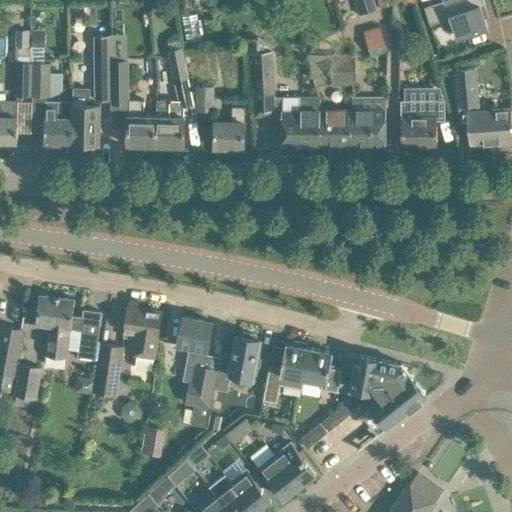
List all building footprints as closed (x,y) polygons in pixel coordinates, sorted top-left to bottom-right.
[(355,0),(359,14),(391,4),(390,0),(355,0)] [(488,27),(481,6),(485,4),(483,0),(442,0),(425,6),(431,24),(452,17),(458,36),(488,27)] [(381,24),(364,30),(371,52),(373,56),(389,51),(381,24)] [(31,29),(16,30),(17,47),(31,47),(31,34),(31,29)] [(45,35),(31,34),(31,47),(45,47),(45,35)] [(111,99),(111,67),(111,34),(96,34),(96,99),(111,99)] [(170,50),(177,81),(189,78),(180,36),(169,39),(171,50),(170,50)] [(273,87),(272,51),(265,52),(264,37),(249,37),(251,88),(273,87)] [(330,53),(308,54),(314,83),(315,83),(318,96),(320,96),(320,83),(331,83),(330,53)] [(355,53),(330,53),(331,83),(355,83),(355,53)] [(111,99),(111,103),(125,103),(125,59),(111,59),(111,67),(111,99)] [(50,95),(51,62),(31,62),(31,64),(31,80),(31,95),(50,95)] [(15,95),(31,95),(31,80),(31,64),(16,63),(15,95)] [(476,67),(456,68),(460,112),(468,111),(471,144),(511,140),(511,106),(511,107),(480,109),(476,67)] [(215,111),(215,85),(196,85),(196,111),(215,111)] [(445,119),(445,100),(441,86),(405,86),(405,100),(402,100),(402,146),(438,146),(437,119),(445,119)] [(100,144),(101,103),(89,103),(90,88),(73,88),(73,103),(72,143),(100,144)] [(386,147),(386,109),(386,94),(352,95),(352,109),(352,147),(386,147)] [(321,147),(320,109),(320,96),(318,96),(272,96),(272,108),(282,108),(282,109),(282,147),(321,147)] [(156,145),(157,115),(144,115),(144,99),(130,98),(129,114),(128,114),(128,144),(156,145)] [(157,115),(156,145),(184,146),(185,116),(184,116),(185,100),(157,99),(157,115)] [(0,141),(18,141),(19,101),(0,100),(0,141)] [(72,143),(73,103),(46,102),(45,142),(72,143)] [(214,146),(244,147),(245,122),(245,106),(233,106),(232,121),(215,121),(214,146)] [(350,147),(352,147),(352,109),(320,109),(321,147),(337,147),(339,151),(348,151),(350,147)] [(78,356),(96,358),(101,311),(84,309),(83,316),(73,315),(75,298),(40,293),(36,323),(49,325),(45,355),(67,357),(70,328),(81,329),(78,356)] [(156,345),(161,311),(128,306),(124,336),(136,338),(133,352),(137,352),(135,367),(153,370),(157,345),(156,345)] [(219,366),(221,356),(207,353),(213,321),(183,315),(178,344),(191,346),(187,364),(197,366),(194,381),(191,380),(187,402),(196,403),(192,422),(208,425),(207,426),(208,426),(208,425),(210,413),(215,387),(219,366)] [(3,324),(0,341),(0,389),(11,391),(23,328),(3,324)] [(256,337),(257,333),(242,331),(241,334),(237,334),(236,341),(234,353),(222,351),(221,356),(219,366),(215,387),(228,390),(231,373),(253,377),(256,365),(260,366),(262,351),(258,350),(261,338),(256,337)] [(117,395),(124,343),(102,340),(95,392),(117,395)] [(308,346),(308,343),(291,340),(291,343),(286,342),(282,366),(270,364),(263,399),(277,402),(281,383),(303,388),(305,378),(311,347),(308,346)] [(338,391),(342,368),(330,366),(333,351),(325,350),(311,347),(305,378),(322,382),(321,388),(338,391)] [(419,389),(413,382),(416,380),(403,362),(381,358),(357,353),(356,362),(351,388),(374,393),(375,389),(381,396),(362,411),(374,426),(382,420),(386,425),(385,425),(386,427),(423,398),(422,398),(427,394),(422,387),(419,389)] [(43,366),(21,362),(15,394),(17,394),(15,403),(30,406),(31,396),(37,397),(43,366)] [(349,414),(342,404),(336,409),(343,419),(349,414)] [(343,419),(336,409),(329,414),(337,424),(343,419)] [(208,425),(208,426),(220,428),(223,415),(210,413),(208,425)] [(337,424),(329,414),(322,420),(329,430),(337,424)] [(328,431),(321,421),(313,427),(320,436),(328,431)] [(285,424),(273,422),(272,431),(283,433),(285,424)] [(142,452),(161,454),(164,426),(145,424),(142,452)] [(320,436),(313,427),(307,432),(314,441),(320,436)] [(314,441),(307,432),(300,437),(308,446),(314,441)] [(231,439),(226,433),(217,440),(222,447),(231,439)] [(300,485),(316,473),(291,441),(286,445),(275,454),(300,485)] [(252,455),(258,463),(273,452),(266,443),(252,455)] [(203,464),(195,453),(189,458),(197,469),(203,464)] [(284,498),(300,485),(275,454),(259,466),(264,472),(284,498)] [(192,475),(183,464),(170,475),(178,486),(192,475)] [(257,511),(271,500),(247,468),(241,473),(232,480),(257,511)] [(229,511),(255,511),(257,511),(232,480),(226,472),(219,478),(209,485),(215,493),(229,511)] [(426,511),(443,489),(430,478),(418,472),(389,511),(426,511)] [(178,486),(170,475),(164,481),(172,491),(178,486)] [(132,511),(151,511),(160,505),(150,493),(131,510),(132,511)] [(229,511),(215,493),(200,505),(205,511),(229,511)]
